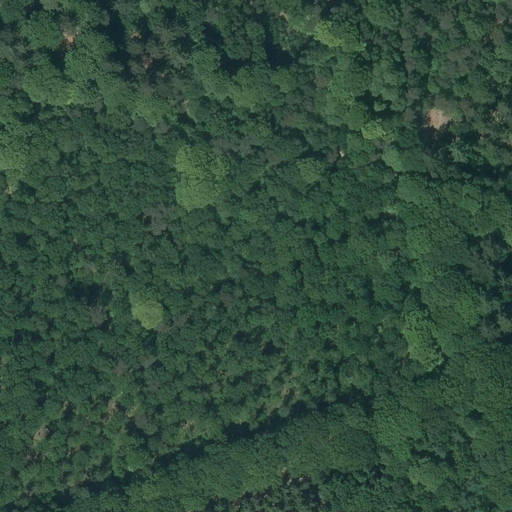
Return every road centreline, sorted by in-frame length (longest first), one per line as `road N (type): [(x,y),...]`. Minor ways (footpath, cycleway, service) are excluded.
road 1 (track): [(94,511),(489,378)]
road 2 (track): [(511,202),(408,174),(183,138)]
road 3 (track): [(444,128),(441,186),(489,378)]
road 4 (track): [(438,0),(444,128)]
